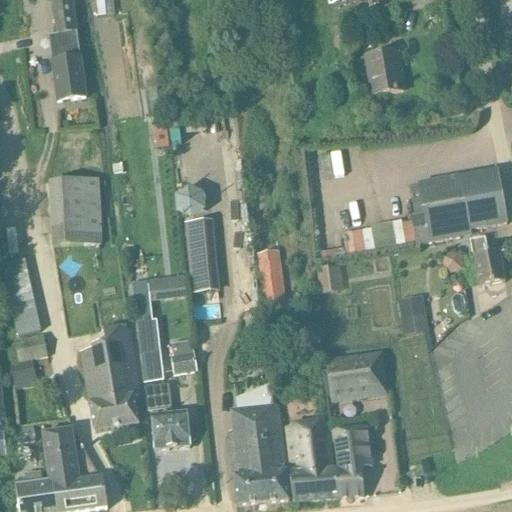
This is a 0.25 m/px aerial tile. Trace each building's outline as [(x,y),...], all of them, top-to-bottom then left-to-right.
[(53,4),(61,62),(52,63),(57,104),(86,100),(81,60),(79,50),(78,50),(76,34),(77,34),(73,1),(53,4)] [(366,59),(373,98),(404,93),(397,54),(366,59)] [(498,171),(457,179),(409,188),(415,219),(411,220),(416,249),(469,240),(468,234),(508,227),(498,171)] [(49,184),(53,250),(101,248),(98,182),(49,184)] [(175,199),(177,217),(192,223),(207,213),(205,197),(190,189),(175,199)] [(219,283),(213,223),(185,225),(190,285),(219,283)] [(470,244),(473,258),(479,290),(505,285),(499,253),(487,255),(485,241),(470,244)] [(444,276),(463,272),(460,253),(441,257),(444,276)] [(3,268),(18,338),(40,333),(25,263),(3,268)] [(65,266),(67,305),(87,303),(84,265),(65,266)] [(318,273),(320,283),(339,280),(338,271),(318,273)] [(144,387),(164,384),(157,323),(153,323),(149,287),(132,289),(144,387)] [(282,299),(265,302),(266,313),(283,311),(282,299)] [(398,303),(404,339),(427,335),(421,299),(398,303)] [(120,329),(106,332),(109,351),(81,355),(90,405),(89,405),(95,436),(138,428),(133,397),(137,396),(126,329),(120,330),(120,329)] [(15,344),(19,366),(47,360),(42,339),(15,344)] [(174,360),(171,361),(174,379),(197,375),(193,346),(173,350),(174,360)] [(331,406),(389,398),(383,355),(326,362),(331,406)] [(50,361),(35,364),(41,394),(55,392),(50,361)] [(228,435),(234,479),(237,509),(289,505),(286,475),(278,410),(273,410),(270,386),(234,401),(237,414),(238,434),(228,435)] [(169,387),(145,390),(147,415),(171,412),(169,387)] [(187,416),(152,419),(155,454),(190,450),(187,416)] [(286,430),(293,506),(337,501),(334,472),(334,470),(330,470),(326,426),(286,430)] [(34,430),(11,434),(14,448),(36,443),(34,430)] [(337,471),(334,472),(337,501),(338,501),(364,499),(361,470),(371,468),(367,432),(333,436),(337,471)] [(73,433),(57,435),(42,437),(48,483),(49,483),(53,511),(107,511),(102,480),(99,480),(82,451),(75,451),(73,433)] [(16,488),(19,511),(53,511),(49,483),(48,483),(42,484),(42,480),(31,481),(30,477),(24,478),(26,486),(16,488)]
